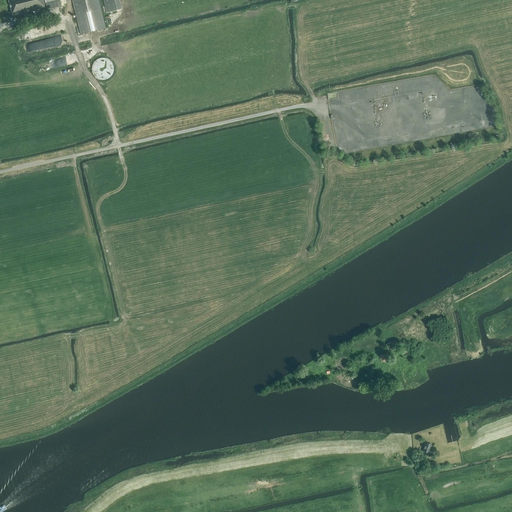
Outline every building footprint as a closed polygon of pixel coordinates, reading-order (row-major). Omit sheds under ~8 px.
[(8,0),(12,14),(13,16),(45,8),(44,3),(57,0),(8,0)] [(72,0),(81,35),(105,28),(98,0),(72,0)] [(103,0),(107,13),(123,9),(120,0),(103,0)] [(97,79),(99,80),(101,80),(103,81),(105,80),(107,80),(109,79),(110,78),(112,77),(113,75),(114,73),(115,71),(115,69),(114,67),(114,65),(113,63),(111,61),(110,60),(107,58),(105,58),(102,58),(100,58),(97,59),(95,61),(94,63),(92,65),(92,67),(92,70),(92,72),(93,74),(94,76),(95,78),(97,79)] [(388,352),(395,349),(392,342),(386,344),(388,352)] [(432,454),(433,451),(429,450),(431,445),(426,443),(423,452),(432,454)]
